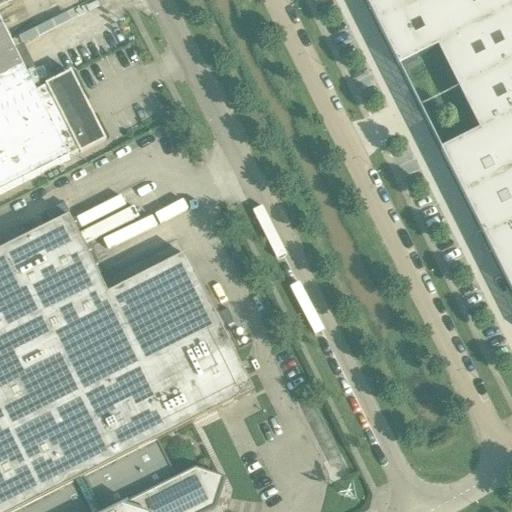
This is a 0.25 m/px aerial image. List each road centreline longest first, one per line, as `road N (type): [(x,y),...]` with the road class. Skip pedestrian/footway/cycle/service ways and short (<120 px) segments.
road 1 (unclassified): [(169,0),(424,511)]
road 2 (unclassified): [(511,454),(286,0)]
road 3 (unknown): [(285,511),(301,442),(285,390),(161,164)]
road 4 (unknown): [(161,164),(0,243)]
